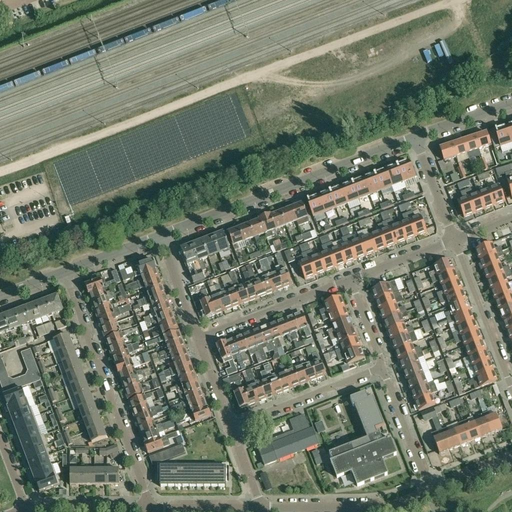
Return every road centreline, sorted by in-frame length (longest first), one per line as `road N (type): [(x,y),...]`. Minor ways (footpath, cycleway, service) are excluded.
road 1 (unclassified): [(411,140),(156,236)]
road 2 (residential): [(150,507),(65,272)]
road 3 (residential): [(427,490),(384,505),(258,506)]
road 4 (residential): [(229,424),(381,366)]
road 5 (residential): [(199,338),(348,280)]
road 6 (residential): [(511,385),(453,239)]
road 7 (residential): [(427,490),(381,366)]
road 8 (residential): [(150,507),(24,508)]
